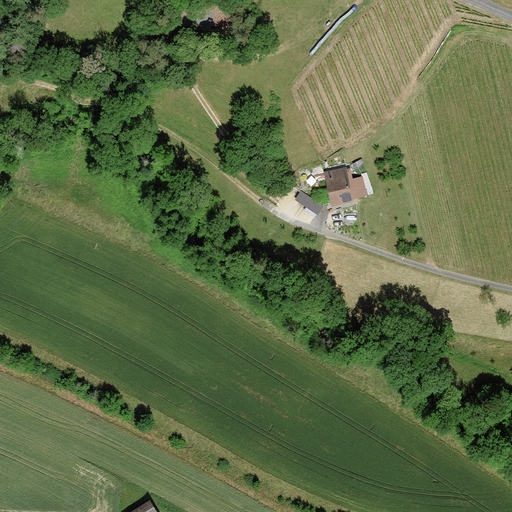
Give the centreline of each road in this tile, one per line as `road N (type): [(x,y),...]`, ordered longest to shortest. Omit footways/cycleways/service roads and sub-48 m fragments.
road 1 (track): [(0,76),(128,112),(193,148),(259,200)]
road 2 (track): [(259,200),(317,229),(511,288)]
road 3 (track): [(192,81),(259,200)]
